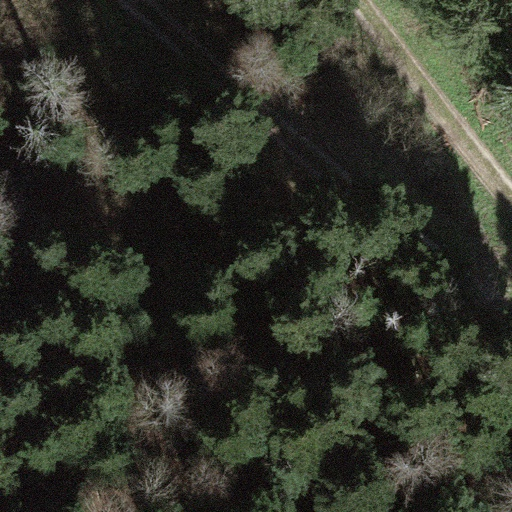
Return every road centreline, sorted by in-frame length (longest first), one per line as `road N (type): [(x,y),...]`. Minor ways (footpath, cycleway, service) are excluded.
road 1 (track): [(146,0),(412,227),(511,298)]
road 2 (track): [(328,0),(421,147),(511,234)]
